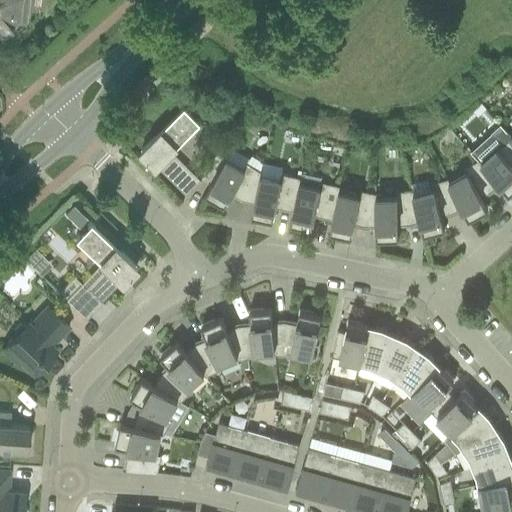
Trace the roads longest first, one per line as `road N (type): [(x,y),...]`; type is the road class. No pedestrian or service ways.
road 1 (residential): [(68,486),(71,397),(197,268)]
road 2 (residential): [(436,306),(398,286),(263,258),(197,268)]
road 3 (residential): [(197,268),(74,135)]
road 4 (residential): [(246,511),(68,486)]
